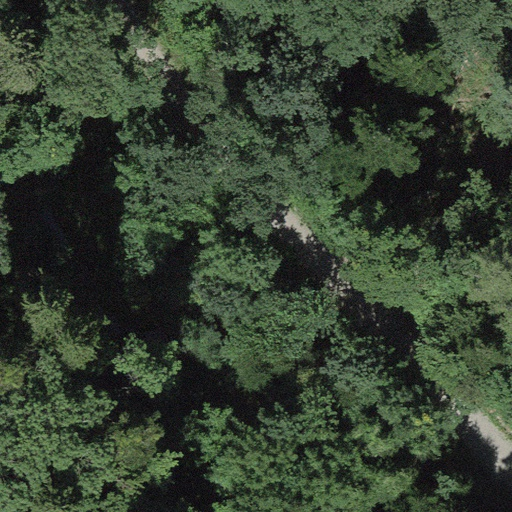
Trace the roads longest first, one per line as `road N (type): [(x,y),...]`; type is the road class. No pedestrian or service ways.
road 1 (track): [(127,0),(152,71),(511,480)]
road 2 (track): [(199,0),(318,91),(511,79)]
